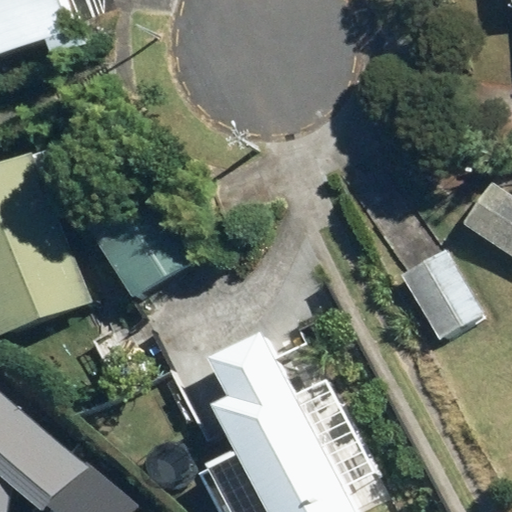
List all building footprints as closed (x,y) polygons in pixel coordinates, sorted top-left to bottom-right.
[(70,0),(0,0),(0,49),(6,65),(84,35),(70,0)] [(0,172),(0,319),(10,343),(104,306),(58,191),(96,175),(82,140),(0,172)] [(511,194),(501,188),(473,231),(511,255),(511,194)] [(165,191),(101,232),(146,302),(210,261),(165,191)] [(456,255),(411,281),(448,345),(493,318),(456,255)] [(354,511),(260,332),(210,358),(231,398),(216,405),(241,453),(204,473),(224,511),(354,511)] [(0,511),(1,511),(13,479),(53,511),(131,511),(138,503),(0,389),(0,511)]
